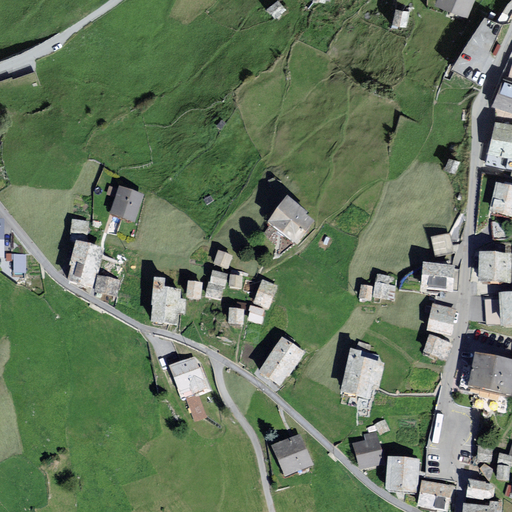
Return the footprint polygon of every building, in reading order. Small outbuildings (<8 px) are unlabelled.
[(276,0),(274,0),(265,8),(273,18),(284,9),(276,0)] [(471,0),(429,0),(428,5),(466,17),(471,0)] [(410,9),(392,8),(391,26),(409,27),(410,9)] [(36,69),(19,75),(22,86),(40,81),(36,69)] [(511,86),(497,81),(489,104),(511,111),(511,86)] [(511,123),(490,121),(485,153),(511,156),(511,123)] [(511,188),(489,184),(483,213),(511,219),(511,188)] [(137,195),(111,188),(104,215),(130,223),(137,195)] [(274,199),(259,224),(293,246),(309,221),(274,199)] [(85,245),(88,223),(71,221),(68,243),(85,245)] [(7,231),(0,231),(0,258),(8,258),(7,231)] [(451,233),(431,238),(436,256),(455,252),(451,233)] [(104,252),(76,246),(68,284),(96,290),(104,252)] [(228,258),(212,252),(207,265),(223,271),(228,258)] [(11,256),(13,275),(26,274),(25,254),(11,256)] [(505,257),(470,255),(469,284),(504,285),(505,257)] [(447,266),(413,265),(412,290),(446,292),(447,266)] [(203,272),(200,298),(217,300),(221,274),(203,272)] [(238,277),(224,276),(223,288),(237,289),(238,277)] [(273,287),(257,281),(249,305),(265,310),(273,287)] [(194,284),(179,283),(178,300),(193,300),(194,284)] [(388,286),(370,283),(368,298),(385,301),(388,286)] [(368,287),(356,286),(355,300),(367,301),(368,287)] [(173,290),(138,289),(137,322),(172,323),(173,290)] [(511,294),(488,295),(490,327),(511,326),(511,294)] [(452,310),(425,305),(421,331),(447,336),(452,310)] [(246,307),(243,323),(261,327),(265,312),(246,307)] [(237,310),(220,310),(220,325),(237,325),(237,310)] [(448,347),(420,335),(413,352),(440,364),(448,347)] [(274,338),(247,372),(270,390),(297,356),(274,338)] [(340,352),(330,393),(364,401),(375,361),(340,352)] [(511,362),(462,352),(454,389),(504,399),(511,362)] [(193,358),(161,367),(168,396),(201,388),(193,358)] [(198,396),(183,401),(190,423),(205,418),(198,396)] [(295,434),(263,446),(275,478),(307,466),(295,434)] [(375,436),(345,443),(352,470),(378,464),(376,490),(409,492),(411,460),(380,458),(375,436)] [(510,458),(497,454),(494,464),(508,467),(510,458)] [(507,468),(493,467),(493,482),(506,483),(507,468)] [(487,485),(462,482),(460,498),(486,501),(487,485)] [(444,486),(413,483),(410,507),(441,511),(444,486)]
